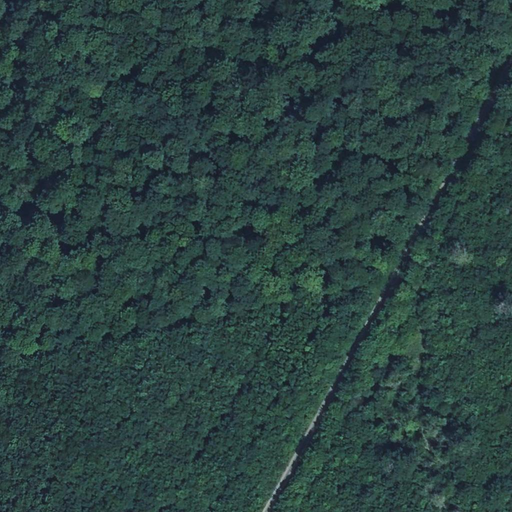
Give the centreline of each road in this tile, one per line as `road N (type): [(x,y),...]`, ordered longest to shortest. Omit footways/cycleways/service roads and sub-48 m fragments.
road 1 (track): [(391,292),(511,68)]
road 2 (track): [(273,511),(391,292)]
